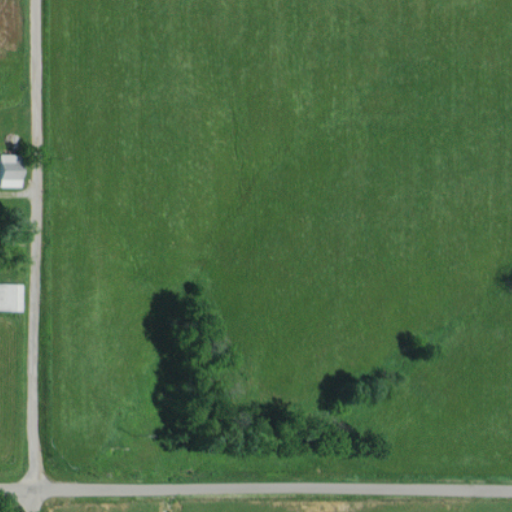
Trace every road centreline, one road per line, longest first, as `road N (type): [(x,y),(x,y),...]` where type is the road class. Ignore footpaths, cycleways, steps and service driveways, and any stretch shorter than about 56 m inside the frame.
road 1 (residential): [(0,489),(511,492)]
road 2 (residential): [(31,511),(33,0)]
